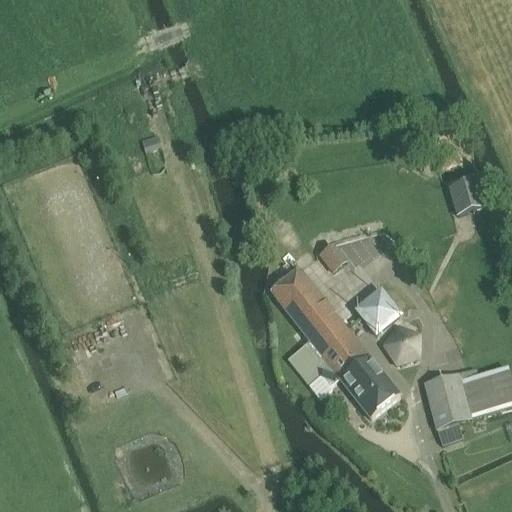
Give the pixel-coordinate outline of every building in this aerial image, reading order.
[(456,188),(464,215),(490,207),(482,180),(456,188)] [(320,260),(337,275),(347,264),(330,249),(320,260)] [(343,387),(372,425),(401,402),(369,362),(300,274),(271,297),(300,333),(310,346),(302,353),(288,364),(309,391),(321,382),(332,396),(343,387)] [(379,340),(405,319),(383,291),(357,313),(379,340)] [(470,425),(486,420),(511,413),(511,389),(509,376),(510,376),(509,374),(477,382),(475,374),(471,375),(424,387),(436,435),(437,435),(443,451),(463,445),(458,428),(470,425)]
